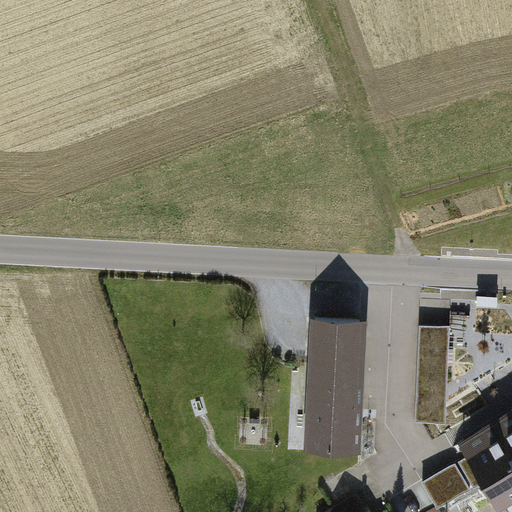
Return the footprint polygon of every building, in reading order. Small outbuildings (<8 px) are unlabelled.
[(497,297),(479,296),(479,303),(497,304),(497,297)] [(367,322),(314,320),(310,450),(363,451),(367,322)] [(450,326),(421,324),(416,419),(445,420),(450,326)] [(500,500),(511,492),(511,408),(464,438),(471,451),(470,451),(500,500)] [(456,460),(423,480),(438,505),(471,485),(456,460)] [(367,511),(357,495),(328,511),(367,511)]
